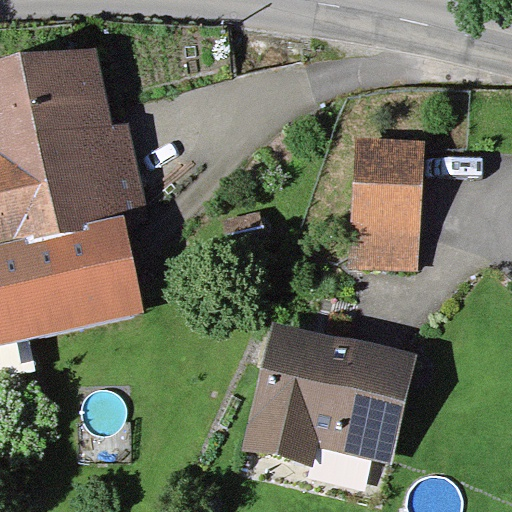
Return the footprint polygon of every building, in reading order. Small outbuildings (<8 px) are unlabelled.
[(94,142),(80,69),(0,85),(0,262),(111,238),(116,237),(94,142)] [(347,268),(408,271),(416,156),(353,153),(347,268)] [(258,245),(253,223),(221,230),(226,252),(258,245)] [(0,338),(127,311),(125,301),(111,238),(0,262),(0,338)] [(309,434),(381,452),(399,374),(337,359),(341,342),(307,334),(303,350),(273,343),(247,450),(301,464),(309,434)]
